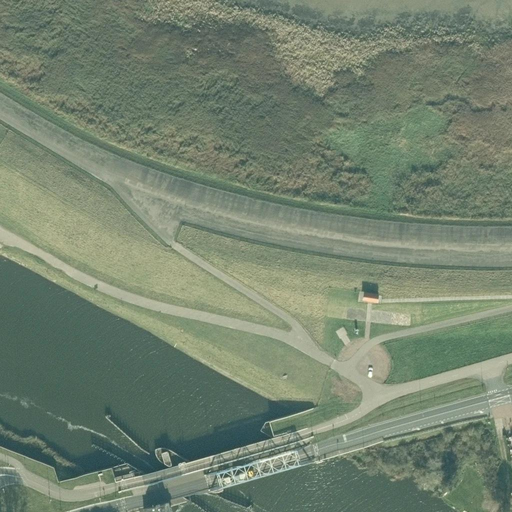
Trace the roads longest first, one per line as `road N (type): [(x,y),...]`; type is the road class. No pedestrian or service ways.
road 1 (primary): [(99,511),(499,398)]
road 2 (unclassified): [(144,479),(335,424),(398,391),(490,365)]
road 3 (unclassified): [(144,479),(72,496),(24,478)]
